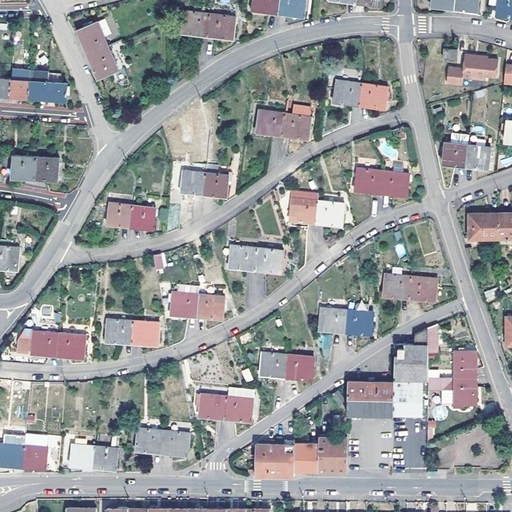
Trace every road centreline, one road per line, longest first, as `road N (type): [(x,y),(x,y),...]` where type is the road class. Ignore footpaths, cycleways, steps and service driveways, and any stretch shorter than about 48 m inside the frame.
road 1 (residential): [(437,200),(378,221),(222,332),(126,364),(0,367)]
road 2 (residential): [(416,111),(323,142),(175,238),(112,251),(56,248)]
road 3 (residential): [(115,154),(218,68),(274,43),(350,25),(404,25)]
road 4 (residential): [(215,482),(220,454),(363,355),(471,302)]
road 5 (residential): [(511,485),(215,482)]
road 6 (residential): [(215,482),(31,484)]
